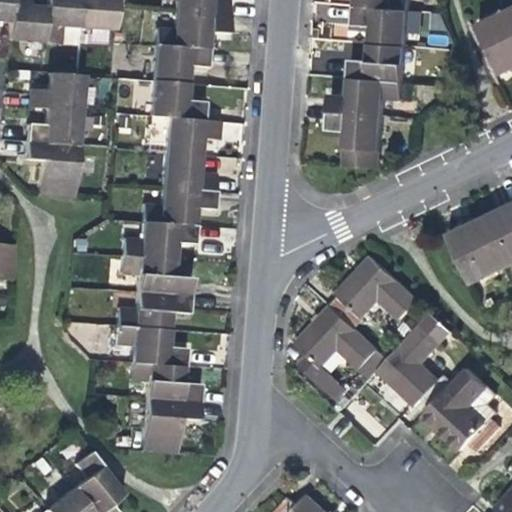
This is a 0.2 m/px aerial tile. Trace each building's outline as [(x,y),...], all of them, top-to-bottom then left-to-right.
[(9,0),(0,0),(0,19),(8,20),(9,0)] [(42,41),(45,6),(34,5),(27,4),(26,0),(9,0),(8,20),(6,38),(42,41)] [(80,26),(81,0),(45,0),(45,6),(42,41),(60,43),(61,25),(80,26)] [(114,29),(115,0),(81,0),(80,26),(114,29)] [(226,16),(226,0),(175,0),(175,12),(226,16)] [(356,0),(356,4),(409,9),(409,0),(356,0)] [(409,9),(356,4),(355,22),(372,24),(371,33),(371,43),(406,45),(409,9)] [(511,17),(509,11),(478,26),(501,73),(511,68),(511,17)] [(224,33),(226,16),(175,12),(173,29),(153,27),(152,45),(207,50),(208,41),(208,32),(224,33)] [(406,45),(371,43),(370,53),(369,59),(352,58),(350,77),(403,82),(406,45)] [(206,67),(207,50),(152,45),(149,80),(186,83),(187,74),(188,66),(206,67)] [(80,111),(82,75),(75,74),(47,72),(46,82),(45,89),(28,88),(26,107),(44,108),(80,111)] [(403,82),(350,77),(349,87),(349,93),(331,92),(330,110),(383,114),(384,96),(402,98),(403,82)] [(186,94),(186,83),(149,80),(146,116),(167,118),(202,120),(203,102),(185,101),(186,94)] [(77,146),(80,111),(44,108),(43,116),(42,125),(25,124),(23,142),(77,146)] [(383,114),(330,110),(328,128),(346,129),(345,141),(343,165),(378,168),(383,114)] [(200,147),(200,138),(216,139),(217,122),(202,120),(167,118),(164,152),(199,155),(200,147)] [(73,197),(77,146),(23,142),(22,158),(40,160),(39,174),(37,195),(73,197)] [(198,166),(199,155),(164,152),(161,189),(212,193),(213,175),(197,173),(198,166)] [(194,217),(195,209),(210,210),(212,193),(161,189),(160,206),(140,204),(139,222),(193,226),(194,217)] [(511,262),(511,206),(511,204),(497,211),(481,219),(504,267),(511,262)] [(504,267),(481,219),(467,226),(449,234),(472,282),(504,267)] [(192,243),(193,226),(139,222),(137,239),(121,238),(119,256),(173,260),(173,251),(174,242),(192,243)] [(0,243),(0,279),(11,280),(14,244),(0,243)] [(188,296),(189,279),(171,277),(172,272),(173,260),(119,256),(118,273),(134,275),(133,292),(188,296)] [(337,295),(340,297),(364,319),(379,303),(399,322),(418,302),(371,258),(355,275),(337,295)] [(168,322),(168,312),(187,313),(188,296),(133,292),(132,309),(115,307),(114,326),(167,330),(168,322)] [(364,319),(340,297),(331,307),(355,329),(364,319)] [(296,344),(315,361),(323,368),(339,351),(360,369),(378,350),(355,329),(331,307),(315,324),(296,344)] [(166,341),(167,330),(114,326),(113,342),(130,343),(128,363),(183,367),(184,349),(166,347),(166,341)] [(422,401),(440,381),(422,365),(441,345),(421,326),(378,373),(399,393),(416,408),(422,401)] [(340,384),(323,368),(315,361),(307,370),(332,392),(340,384)] [(182,377),(183,367),(128,363),(127,380),(146,382),(145,400),(195,404),(197,386),(181,384),(182,377)] [(476,407),(491,390),(468,370),(455,385),(432,410),(425,418),(443,435),(462,452),(469,445),(491,421),(476,407)] [(445,376),(440,381),(422,401),(432,410),(455,385),(445,376)] [(476,407),(491,421),(497,414),(489,406),(497,396),(491,390),(476,407)] [(178,432),(179,421),(194,422),(195,404),(145,400),(141,451),(176,453),(178,432)] [(491,421),(469,445),(477,453),(500,429),(491,421)] [(83,476),(97,465),(87,452),(73,463),(83,476)] [(97,465),(83,476),(43,507),(47,511),(99,511),(108,506),(113,501),(121,495),(97,465)] [(326,511),(308,495),(298,505),(291,511),(326,511)] [(511,511),(511,495),(497,511),(511,511)] [(291,511),(298,505),(289,497),(274,511),(291,511)]
